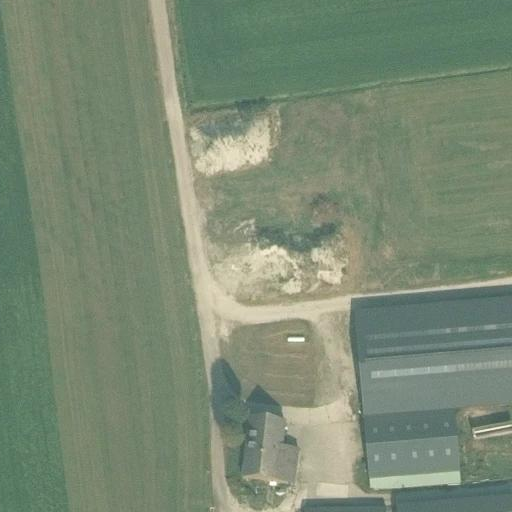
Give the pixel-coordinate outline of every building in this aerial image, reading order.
[(210,153),(197,163),(202,203),(216,209),(217,217),(211,218),(208,225),(215,280),(239,277),(240,281),(274,297),(272,294),(378,281),(369,207),(240,222),(261,207),(256,200),(301,194),(305,200),(314,193),(312,172),(300,167),(305,157),(311,156),(352,126),(362,140),(357,93),(247,106),(250,133),(259,127),(283,138),(213,147),(210,153)] [(511,307),(356,321),(363,416),(511,403),(511,307)] [(417,415),(364,419),(368,480),(459,474),(455,412),(422,415),(417,415)] [(249,421),(243,481),(295,486),(298,452),(295,451),(282,450),(283,447),(285,425),(249,421)] [(511,511),(511,500),(393,506),(393,511),(511,511)]
